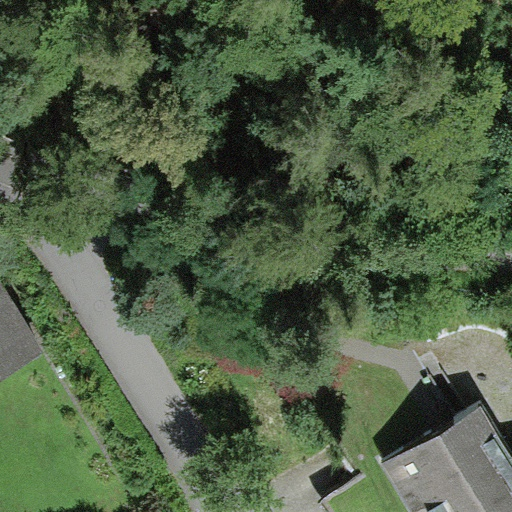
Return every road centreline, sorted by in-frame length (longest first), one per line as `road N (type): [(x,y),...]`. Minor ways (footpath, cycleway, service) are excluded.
road 1 (track): [(34,191),(426,249),(511,253)]
road 2 (residential): [(0,168),(34,191),(225,511)]
